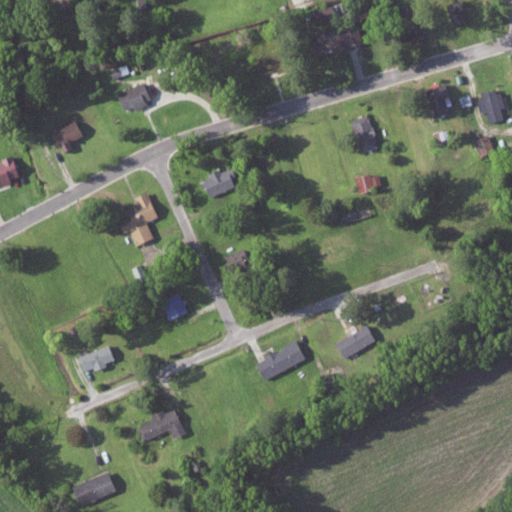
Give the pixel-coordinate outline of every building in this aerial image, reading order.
[(467,20),(460,0),(458,0),(444,4),(450,24),(467,20)] [(424,40),(423,23),(398,24),(399,41),(424,40)] [(308,37),(312,54),(360,41),(355,24),(308,37)] [(254,72),(275,66),(271,50),(250,55),(254,72)] [(121,109),(151,99),(144,81),(114,91),(121,109)] [(449,94),(445,81),(423,87),(431,115),(447,110),(442,96),(449,94)] [(479,91),(480,98),(476,99),(478,110),(484,109),(486,120),(503,117),(499,88),(479,91)] [(376,146),(370,113),(350,117),(357,150),(376,146)] [(49,129),(57,149),(72,144),(69,137),(79,134),(74,120),(49,129)] [(476,153),(492,150),(489,134),(473,137),(476,153)] [(0,182),(10,180),(9,177),(18,174),(13,156),(0,159),(0,182)] [(237,184),(230,165),(199,176),(206,195),(237,184)] [(378,170),(354,176),(357,189),(381,184),(378,170)] [(151,235),(144,220),(156,215),(144,189),(132,195),(135,202),(124,207),(128,215),(116,220),(121,232),(128,229),(134,243),(151,235)] [(166,318),(186,309),(177,290),(157,298),(166,318)] [(332,341),(341,356),(375,339),(367,323),(332,341)] [(261,378),(303,356),(293,339),(252,360),(261,378)] [(105,365),(103,361),(114,357),(110,344),(76,353),(81,369),(92,366),(93,369),(105,365)] [(168,428),(171,436),(182,431),(172,407),(163,410),(162,407),(149,413),(151,418),(136,424),(142,439),(168,428)] [(113,491),(107,471),(74,481),(80,501),(113,491)]
